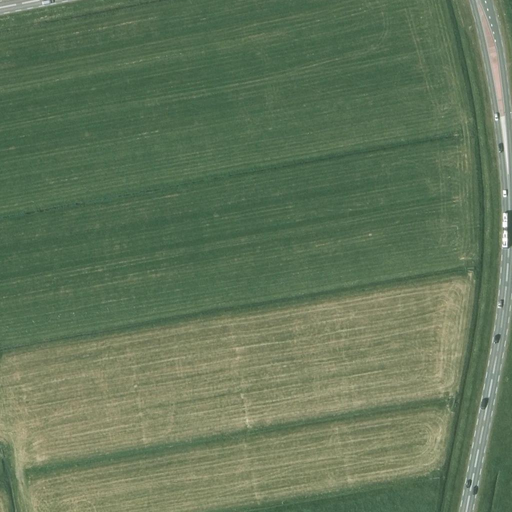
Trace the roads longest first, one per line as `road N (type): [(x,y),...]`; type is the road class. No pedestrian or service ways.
road 1 (primary): [(466,511),(509,269),(508,175)]
road 2 (primary): [(472,0),(508,175)]
road 3 (primary): [(508,175),(502,62),(488,0)]
